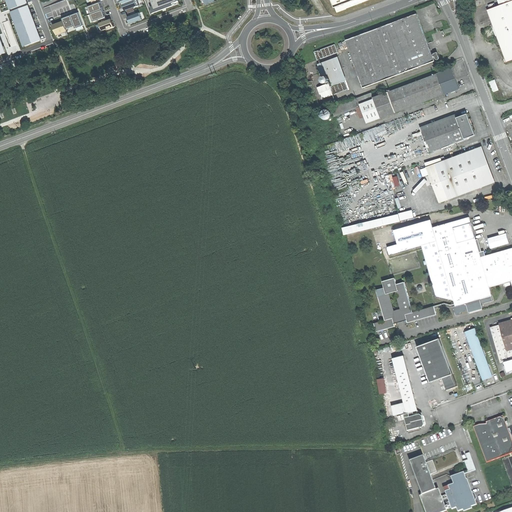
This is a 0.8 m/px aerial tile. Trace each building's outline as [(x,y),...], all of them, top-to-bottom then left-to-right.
[(25,0),(8,0),(12,8),(27,3),(25,0)] [(121,0),(125,10),(127,10),(134,7),(140,5),(137,0),(121,0)] [(146,0),(152,14),(180,4),(178,0),(146,0)] [(511,0),(499,5),(487,10),(493,27),(485,30),(487,35),(488,39),(497,36),(505,57),(503,58),(504,62),(511,58),(511,0)] [(102,1),(89,6),(93,14),(105,9),(102,1)] [(337,11),(346,7),(345,2),(335,6),(337,11)] [(26,46),(41,40),(27,6),(13,11),(26,46)] [(130,17),(136,14),(134,7),(127,10),(130,17)] [(92,14),(94,21),(108,16),(105,10),(92,14)] [(63,21),(54,25),(58,35),(68,31),(67,29),(75,26),(76,28),(84,25),(79,12),(62,18),(63,21)] [(130,17),(128,17),(130,24),(143,19),(140,13),(136,14),(130,17)] [(417,13),(392,22),(410,70),(435,61),(426,37),(421,24),(417,13)] [(117,26),(113,17),(100,22),(104,32),(117,26)] [(345,40),(363,88),(410,70),(392,22),(345,40)] [(313,51),(316,59),(337,51),(334,43),(313,51)] [(317,63),(321,75),(329,73),(333,85),(331,86),(334,94),(348,89),(336,57),(317,63)] [(387,91),(395,112),(435,97),(446,93),(460,88),(456,78),(452,67),(387,91)] [(331,81),(328,74),(321,77),(324,84),(331,81)] [(494,91),(500,90),(497,79),(491,81),(494,91)] [(304,83),(313,112),(321,110),(312,80),(304,83)] [(381,117),(395,112),(387,91),(373,96),(381,117)] [(367,122),(381,117),(373,96),(372,92),(358,97),(361,105),(367,122)] [(448,99),(446,93),(435,97),(437,103),(448,99)] [(336,114),(361,105),(358,97),(333,106),(336,114)] [(329,117),(331,115),(331,111),(329,109),(325,109),(323,111),(323,115),(325,117),(329,117)] [(467,112),(450,119),(458,139),(476,133),(471,121),(467,112)] [(422,130),(430,151),(458,139),(450,119),(422,130)] [(480,145),(439,161),(452,197),(494,181),(487,162),(480,145)] [(394,185),(401,184),(400,175),(393,176),(394,185)] [(346,234),(416,217),(415,210),(344,226),(346,234)] [(481,255),(470,216),(434,226),(454,298),(456,304),(492,294),(490,286),(511,280),(511,279),(511,270),(511,271),(510,265),(506,249),(481,255)] [(436,294),(454,298),(434,226),(432,218),(395,228),(399,243),(388,246),(390,253),(422,244),(436,294)] [(375,322),(377,330),(396,325),(395,321),(396,318),(400,317),(405,316),(407,317),(409,321),(438,313),(435,304),(414,311),(405,280),(397,283),(395,276),(382,280),(384,286),(376,288),(385,319),(375,322)] [(511,319),(500,323),(500,324),(508,351),(511,349),(511,319)] [(511,359),(511,349),(508,351),(500,324),(492,327),(502,362),(511,359)] [(477,328),(466,332),(483,378),(489,376),(494,374),(477,328)] [(418,346),(431,382),(443,377),(447,390),(453,388),(458,386),(441,338),(418,346)] [(408,369),(397,372),(407,412),(404,413),(408,429),(425,425),(426,422),(423,413),(421,412),(415,414),(414,410),(418,409),(408,369)] [(381,393),(388,393),(387,377),(379,378),(381,393)] [(511,437),(504,415),(486,422),(487,424),(484,424),(480,424),(474,427),(487,463),(511,453),(511,437)] [(427,459),(434,474),(464,461),(458,446),(427,459)] [(466,453),(469,458),(471,463),(469,464),(473,470),(478,468),(470,451),(466,453)] [(411,461),(419,480),(432,474),(424,456),(411,461)] [(447,491),(448,494),(453,507),(454,509),(459,507),(461,511),(467,508),(473,505),(479,503),(477,498),(474,490),(467,473),(466,470),(459,473),(452,476),(455,483),(450,485),(452,489),(447,491)] [(438,489),(432,474),(419,480),(425,495),(438,489)] [(441,488),(438,489),(425,495),(422,496),(428,511),(444,511),(446,511),(450,510),(449,508),(453,507),(448,494),(443,495),(441,488)]
